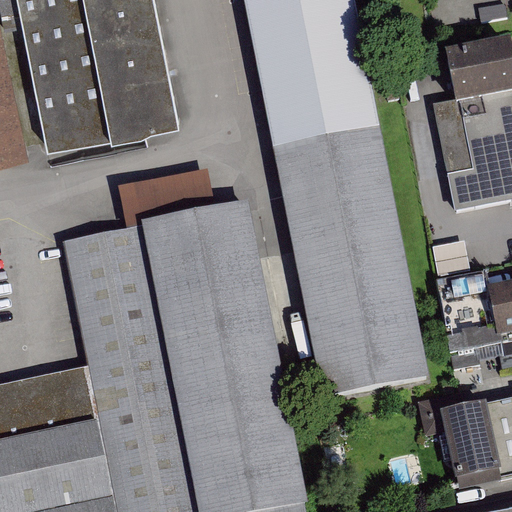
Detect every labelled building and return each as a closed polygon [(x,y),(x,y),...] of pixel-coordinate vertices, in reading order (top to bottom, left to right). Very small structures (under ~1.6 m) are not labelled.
[(14,0),(45,148),(176,122),(151,0),(14,0)] [(276,162),(381,141),(352,0),(243,0),(263,96),(276,162)] [(0,6),(0,170),(33,164),(0,6)] [(511,104),(511,52),(452,63),(461,114),(511,104)] [(511,206),(511,104),(461,114),(473,178),(449,182),(457,217),(511,206)] [(430,385),(381,141),(276,162),(325,406),(430,385)] [(302,511),(238,209),(59,247),(89,390),(115,511),(302,511)] [(439,279),(471,276),(468,246),(436,250),(439,279)] [(511,342),(511,290),(490,295),(500,345),(511,342)] [(115,511),(89,390),(0,408),(0,511),(115,511)] [(427,441),(446,437),(460,502),(501,493),(483,411),(465,415),(461,397),(419,406),(427,441)] [(346,445),(327,447),(329,477),(348,475),(346,445)]
